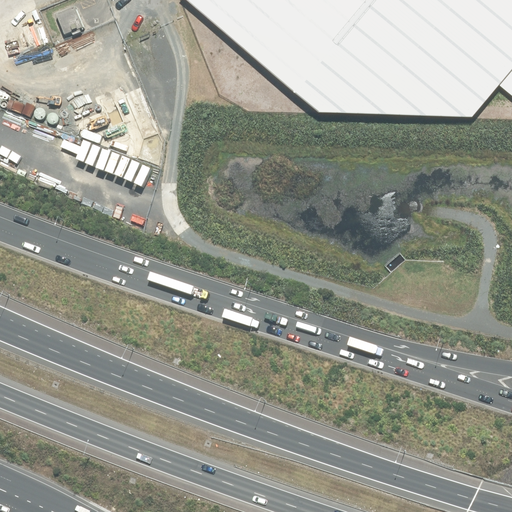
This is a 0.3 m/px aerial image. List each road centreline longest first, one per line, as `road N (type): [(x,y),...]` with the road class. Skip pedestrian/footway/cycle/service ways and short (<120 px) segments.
road 1 (track): [(155,0),(179,74),(165,199),(193,240),(322,284),(511,325)]
road 2 (motorway): [(0,328),(327,452),(511,510)]
road 3 (motorway): [(315,511),(0,395)]
road 4 (trunk): [(254,316),(511,402)]
road 5 (trunk): [(0,228),(254,316)]
road 6 (trunk): [(254,316),(304,319),(511,369)]
road 7 (track): [(473,316),(488,265),(484,221),(420,203)]
